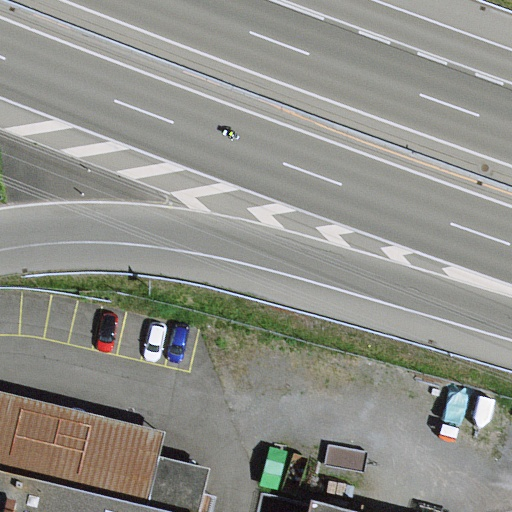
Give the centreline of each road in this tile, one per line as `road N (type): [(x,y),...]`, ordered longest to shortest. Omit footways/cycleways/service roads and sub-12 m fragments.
road 1 (motorway): [(0,64),(511,241)]
road 2 (motorway): [(0,228),(117,222),(234,238),(511,326)]
road 3 (motorway): [(504,130),(153,0)]
road 4 (motorway): [(504,130),(340,11),(312,0)]
